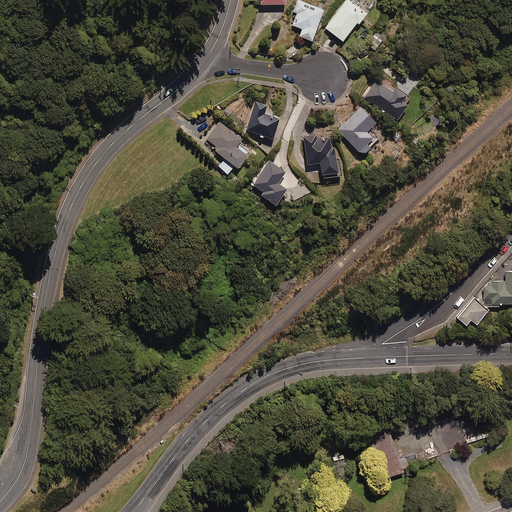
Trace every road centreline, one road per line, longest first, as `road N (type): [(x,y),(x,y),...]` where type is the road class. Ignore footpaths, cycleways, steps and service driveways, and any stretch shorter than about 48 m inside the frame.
road 1 (secondary): [(205,60),(109,145),(69,208),(44,304),(22,468)]
road 2 (secondary): [(132,511),(191,434),(254,382),(309,361),(358,357)]
road 3 (residential): [(511,231),(436,306),(358,357)]
road 4 (secondary): [(358,357),(511,352)]
